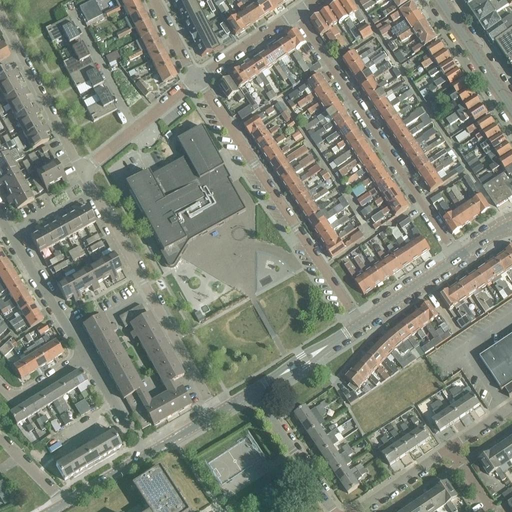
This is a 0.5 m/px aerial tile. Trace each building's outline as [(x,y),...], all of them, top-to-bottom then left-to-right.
[(94,0),(79,8),(87,24),(98,18),(94,9),(97,7),(94,0)] [(124,7),(137,0),(114,0),(118,7),(119,9),(124,7)] [(129,18),(143,11),(137,0),(124,7),(129,18)] [(172,0),(178,10),(197,0),(196,0),(172,0)] [(202,12),(197,0),(178,10),(184,21),(202,12)] [(245,13),(238,17),(246,30),(255,24),(239,0),(232,0),(238,9),(239,8),(242,12),(244,10),(245,13)] [(239,0),(255,24),(264,17),(256,5),(253,7),(247,0),(239,0)] [(252,0),(256,5),(264,17),(274,11),(266,0),(252,0)] [(266,0),(274,11),(284,4),(280,0),(266,0)] [(350,0),(344,0),(340,3),(361,38),(363,40),(372,33),(367,26),(358,31),(353,24),(356,21),(359,26),(365,22),(350,0)] [(393,0),(374,0),(372,2),(363,7),(365,12),(383,0),(390,0),(392,1),(393,0)] [(410,0),(393,0),(392,1),(395,6),(383,14),(386,18),(411,1),(410,0)] [(479,0),(469,7),(473,13),(481,24),(495,15),(509,6),(505,1),(499,5),(495,0),(479,0)] [(340,3),(330,10),(338,23),(339,25),(344,22),(345,23),(347,22),(349,24),(347,25),(351,31),(350,31),(356,42),(361,38),(340,3)] [(402,17),(405,22),(419,13),(413,4),(390,19),(393,23),(402,17)] [(321,16),(337,41),(342,49),(346,46),(340,37),(339,37),(334,29),(332,30),(331,28),(338,23),(330,10),(321,16)] [(130,31),(135,29),(148,22),(143,11),(129,18),(125,20),(130,31)] [(190,33),(208,24),(202,12),(184,21),(190,33)] [(228,13),(222,17),(236,37),(246,30),(238,17),(233,21),(228,13)] [(397,40),(399,39),(425,22),(419,13),(405,22),(391,31),(393,34),(391,35),(393,38),(395,37),(397,40)] [(495,15),(481,24),(481,25),(487,34),(511,18),(508,14),(499,21),(495,15)] [(332,44),(337,41),(321,16),(311,23),(321,38),(328,33),(329,35),(327,36),(332,44)] [(493,44),(495,42),(511,31),(511,17),(511,18),(487,34),(493,44)] [(45,30),(52,43),(65,36),(69,44),(79,39),(68,18),(50,28),(45,30)] [(135,29),(141,40),(154,33),(148,22),(135,29)] [(415,35),(418,40),(431,31),(425,22),(399,39),(402,43),(415,35)] [(196,45),(214,35),(208,24),(190,33),(196,45)] [(388,25),(379,32),(382,36),(392,29),(388,25)] [(287,38),(288,39),(297,51),(304,46),(305,48),(304,49),(307,55),(311,52),(297,31),(287,38)] [(431,31),(418,40),(421,44),(412,50),(415,55),(437,40),(431,31)] [(511,31),(495,42),(508,60),(506,61),(508,64),(508,68),(511,68),(511,69),(511,68),(511,31)] [(141,40),(146,51),(159,44),(154,33),(141,40)] [(221,48),(214,35),(196,45),(202,57),(221,48)] [(288,39),(279,45),(287,58),(294,53),(296,55),(294,56),(299,63),(298,64),(304,73),(309,70),(297,51),(288,39)] [(0,62),(10,56),(3,43),(0,44),(0,62)] [(423,60),(426,64),(445,51),(444,50),(444,48),(443,45),(441,44),(440,43),(428,51),(430,55),(423,60)] [(103,85),(82,44),(72,50),(76,57),(63,64),(76,89),(89,82),(93,90),(103,85)] [(165,55),(159,44),(146,51),(152,62),(165,55)] [(296,85),(285,70),(286,69),(283,63),(281,65),(280,62),(287,58),(279,45),(269,51),(283,71),(282,72),(288,80),(293,87),(296,85)] [(342,61),(348,71),(362,62),(376,52),(373,48),(372,49),(359,58),(355,52),(342,61)] [(407,48),(397,53),(400,60),(410,56),(407,48)] [(269,51),(260,58),(268,70),(274,67),(284,82),(288,80),(282,72),(283,71),(269,51)] [(436,64),(439,68),(451,60),(451,58),(449,55),(448,55),(445,51),(426,64),(422,67),(425,71),(436,64)] [(348,71),(355,80),(368,71),(387,58),(384,53),(372,61),(372,63),(365,67),(362,62),(348,71)] [(171,66),(165,55),(152,62),(157,73),(171,66)] [(260,58),(250,64),(264,84),(268,82),(264,76),(262,77),(261,75),(268,70),(260,58)] [(441,72),(445,77),(457,70),(456,69),(457,66),(455,64),(453,64),(451,60),(439,68),(429,76),(430,78),(432,78),(441,72)] [(124,65),(132,77),(139,73),(136,68),(133,70),(128,62),(124,65)] [(311,66),(313,72),(323,68),(320,63),(311,66)] [(355,80),(361,89),(374,80),(392,68),(388,63),(378,70),(379,72),(372,76),(368,71),(355,80)] [(250,64),(241,70),(249,83),(256,78),(258,80),(256,81),(260,87),(264,84),(250,64)] [(171,66),(157,73),(163,84),(176,77),(171,66)] [(0,71),(0,83),(18,74),(16,71),(12,73),(8,67),(0,71)] [(232,78),(236,85),(253,109),(257,107),(249,94),(248,95),(244,89),(243,90),(242,88),(249,83),(241,70),(240,69),(230,76),(232,78)] [(401,76),(396,69),(392,71),(397,79),(401,76)] [(438,82),(428,89),(431,94),(448,82),(451,86),(463,79),(462,77),(463,75),(462,73),(459,73),(457,70),(445,77),(438,82)] [(0,83),(0,89),(2,94),(19,85),(15,79),(20,77),(18,74),(0,83)] [(305,91),(309,97),(327,85),(321,75),(299,90),(301,94),(305,91)] [(132,81),(135,85),(141,81),(138,77),(132,81)] [(234,86),(236,85),(232,78),(230,80),(229,79),(219,86),(228,100),(235,96),(240,103),(245,100),(240,92),(239,93),(234,86)] [(445,96),(449,101),(469,88),(467,85),(468,83),(467,81),(465,81),(463,79),(451,86),(454,91),(445,96)] [(361,89),(367,99),(384,87),(390,84),(387,80),(378,86),(374,80),(361,89)] [(135,86),(145,97),(151,93),(141,81),(135,86)] [(2,94),(7,104),(28,92),(26,89),(22,92),(19,85),(2,94)] [(315,96),(320,104),(334,94),(327,85),(309,97),(298,105),(300,108),(308,103),(311,108),(317,104),(313,98),(315,96)] [(367,99),(374,108),(387,99),(404,88),(401,85),(386,94),(387,96),(385,97),(381,91),(385,89),(384,87),(367,99)] [(461,101),(463,104),(475,96),(474,95),(475,93),(473,90),(471,90),(469,88),(449,101),(451,104),(458,99),(459,99),(461,101)] [(87,110),(93,123),(98,121),(98,120),(116,111),(106,90),(95,95),(100,103),(87,110)] [(300,95),(297,91),(289,97),(291,101),(300,95)] [(7,104),(13,113),(29,104),(26,98),(30,96),(28,92),(7,104)] [(321,106),(326,113),(340,104),(334,94),(320,104),(308,111),(310,115),(321,108),(320,107),(321,106)] [(374,108),(380,118),(397,106),(408,98),(405,94),(390,104),(387,99),(374,108)] [(457,112),(446,119),(450,125),(461,118),(481,105),(479,102),(479,100),(477,97),(475,96),(463,104),(457,108),(460,113),(458,114),(457,112)] [(280,103),(275,107),(281,116),(286,111),(280,103)] [(13,113),(18,122),(38,111),(36,108),(32,110),(29,104),(13,113)] [(326,113),(317,119),(304,128),(307,132),(329,117),(332,122),(346,113),(340,104),(326,113)] [(482,106),(481,105),(461,118),(463,122),(471,116),(475,122),(487,113),(486,113),(487,111),(484,107),(482,106)] [(380,118),(386,127),(399,118),(412,109),(409,106),(400,111),(397,106),(380,118)] [(250,107),(238,115),(242,121),(255,113),(250,107)] [(274,107),(265,112),(268,116),(276,111),(274,107)] [(386,127),(392,136),(406,128),(425,115),(421,109),(411,116),(410,119),(403,124),(399,118),(386,127)] [(18,122),(23,132),(39,123),(35,117),(40,114),(38,111),(18,122)] [(281,116),(286,122),(291,118),(286,111),(281,116)] [(333,124),(339,132),(353,122),(346,113),(332,122),(323,128),(325,132),(333,127),(332,125),(333,124)] [(244,127),(251,137),(264,128),(260,122),(265,118),(263,115),(244,127)] [(479,128),(483,133),(495,125),(494,125),(495,123),(493,120),(491,120),(489,116),(455,139),(459,144),(471,136),(470,135),(479,128)] [(2,119),(7,128),(11,126),(6,117),(2,119)] [(341,136),(345,141),(359,132),(353,122),(339,132),(326,141),(328,144),(341,136)] [(23,132),(28,141),(48,130),(46,127),(42,129),(39,123),(23,132)] [(392,136),(399,146),(412,137),(424,128),(422,125),(416,128),(417,128),(411,132),(412,134),(410,135),(406,128),(392,136)] [(476,138),(471,142),(473,146),(478,142),(485,137),(487,140),(489,142),(500,134),(501,132),(499,129),(497,128),(495,125),(483,133),(476,138)] [(230,179),(201,127),(177,141),(186,158),(133,187),(132,188),(131,189),(130,190),(130,191),(130,192),(130,193),(130,194),(163,253),(161,254),(161,253),(160,253),(167,266),(168,267),(170,268),(171,268),(173,267),(174,266),(188,243),(187,243),(186,241),(199,233),(200,235),(200,236),(224,223),(224,222),(223,222),(222,221),(237,212),(238,214),(238,215),(245,211),(240,201),(239,201),(239,202),(238,203),(231,192),(233,191),(234,191),(228,180),(230,179)] [(251,137),(257,146),(270,137),(279,131),(277,128),(270,132),(271,134),(269,135),(264,128),(251,137)] [(399,146),(405,155),(421,144),(435,135),(436,134),(432,129),(422,136),(423,137),(415,142),(412,137),(399,146)] [(48,130),(28,141),(33,150),(49,141),(46,135),(50,133),(48,130)] [(299,132),(292,137),(296,143),(303,138),(299,132)] [(346,143),(351,151),(365,141),(359,132),(345,141),(331,151),(334,155),(346,146),(345,144),(346,143)] [(317,133),(310,137),(313,141),(319,136),(317,133)] [(405,155),(411,165),(424,156),(445,142),(439,133),(436,134),(435,135),(438,136),(440,140),(425,150),(421,144),(405,155)] [(489,142),(479,149),(482,153),(492,147),(495,151),(506,143),(507,141),(505,138),(502,137),(500,134),(489,142)] [(3,138),(6,145),(11,142),(7,136),(3,138)] [(257,146),(263,156),(277,147),(285,141),(283,137),(276,142),(277,143),(275,145),(270,137),(257,146)] [(354,155),(358,160),(372,151),(365,141),(351,151),(333,163),(337,168),(353,158),(352,156),(354,155)] [(488,155),(494,164),(511,152),(511,148),(511,146),(509,147),(506,143),(495,151),(488,155)] [(472,152),(469,146),(460,152),(464,158),(472,152)] [(263,156),(270,165),(283,156),(290,151),(288,148),(282,151),(283,153),(281,154),(277,147),(263,156)] [(270,165),(276,174),(289,165),(308,152),(304,147),(287,158),(288,160),(286,161),(283,156),(270,165)] [(0,171),(13,164),(20,160),(21,160),(25,158),(23,154),(24,154),(22,151),(19,152),(18,150),(5,157),(0,159),(0,171)] [(359,162),(364,169),(378,160),(372,151),(358,160),(339,173),(343,178),(347,175),(346,174),(358,166),(357,163),(359,162)] [(424,156),(411,165),(417,174),(431,165),(438,160),(447,154),(445,151),(436,156),(430,160),(431,162),(429,163),(424,156)] [(502,167),(505,172),(511,166),(511,152),(494,164),(489,168),(493,173),(502,167)] [(464,160),(469,167),(477,162),(472,154),(464,160)] [(276,174),(282,184),(296,175),(315,162),(311,156),(299,164),(300,166),(295,170),(297,171),(294,173),(289,165),(276,174)] [(25,158),(21,160),(26,170),(30,167),(25,158)] [(417,174),(424,184),(443,171),(454,163),(450,158),(441,164),(442,166),(436,170),(437,171),(436,173),(431,165),(417,174)] [(365,172),(370,179),(384,169),(378,160),(364,169),(348,180),(350,183),(364,174),(363,173),(365,172)] [(56,162),(46,168),(54,184),(61,181),(63,185),(67,183),(56,162)] [(477,162),(469,167),(473,173),(481,168),(477,162)] [(0,179),(0,183),(18,174),(13,164),(0,171),(0,178),(0,179)] [(511,166),(505,172),(506,174),(484,188),(497,208),(509,200),(510,200),(511,198),(511,166)] [(282,184),(289,193),(302,184),(320,172),(317,167),(308,172),(309,174),(301,180),(302,181),(300,182),(296,175),(282,184)] [(54,184),(46,168),(37,173),(48,193),(52,191),(49,187),(54,184)] [(372,181),(377,188),(390,179),(384,169),(370,179),(352,191),(356,197),(366,191),(364,188),(371,184),(370,182),(372,181)] [(331,178),(325,170),(320,174),(325,182),(331,178)] [(443,171),(424,184),(430,193),(458,174),(455,171),(447,176),(443,171)] [(4,185),(7,191),(23,183),(18,174),(0,183),(0,187),(4,185)] [(473,204),(481,216),(490,210),(468,177),(464,179),(477,198),(479,197),(480,199),(473,204)] [(378,190),(383,197),(397,188),(390,179),(377,188),(357,202),(362,208),(373,201),(371,198),(377,193),(376,191),(378,190)] [(6,200),(8,203),(28,192),(23,183),(7,191),(10,198),(6,200)] [(289,193),(295,203),(311,192),(307,187),(304,188),(302,184),(289,193)] [(384,200),(389,207),(403,198),(397,188),(383,197),(375,203),(377,206),(384,202),(383,201),(384,200)] [(451,191),(453,194),(472,223),(481,216),(473,204),(472,203),(467,206),(455,188),(451,191)] [(311,192),(295,203),(301,212),(315,204),(329,194),(326,190),(318,196),(314,190),(311,192)] [(28,192),(8,203),(10,206),(14,204),(17,210),(33,201),(28,192)] [(453,215),(462,229),(472,223),(453,194),(449,197),(458,210),(459,208),(461,210),(453,215)] [(438,203),(440,206),(448,218),(444,220),(443,221),(453,235),(462,229),(453,215),(444,202),(439,195),(430,201),(433,205),(438,203)] [(349,207),(343,197),(338,201),(344,210),(349,207)] [(403,198),(389,207),(372,219),(376,224),(373,227),(375,231),(382,226),(379,222),(385,218),(383,216),(390,212),(389,210),(391,209),(395,216),(409,207),(403,198)] [(301,212),(307,221),(321,212),(336,203),(333,199),(321,207),(318,208),(315,204),(301,212)] [(78,206),(75,208),(86,229),(96,223),(86,207),(80,210),(78,206)] [(74,214),(68,217),(77,234),(86,229),(75,208),(72,210),(74,214)] [(307,221),(314,231),(327,222),(337,216),(333,210),(324,217),(321,212),(307,221)] [(60,216),(57,218),(68,239),(77,234),(68,217),(62,221),(60,216)] [(314,231),(320,240),(333,232),(350,221),(347,216),(330,227),(327,222),(314,231)] [(407,216),(397,223),(402,229),(411,223),(407,216)] [(55,224),(49,227),(58,244),(68,239),(57,218),(53,220),(55,224)] [(320,240),(326,250),(340,241),(358,229),(354,223),(343,230),(345,232),(339,236),(340,237),(338,239),(333,232),(320,240)] [(41,226),(38,228),(49,249),(58,244),(49,227),(43,231),(41,226)] [(49,249),(38,228),(35,230),(37,234),(31,238),(40,254),(49,249)] [(388,229),(401,249),(411,264),(420,257),(411,243),(407,246),(402,239),(404,238),(397,229),(388,229)] [(411,243),(420,257),(430,251),(415,229),(412,231),(417,238),(411,243)] [(340,241),(326,250),(333,259),(364,238),(360,232),(351,238),(351,242),(346,245),(346,247),(344,248),(340,241)] [(387,248),(392,256),(402,270),(411,264),(401,249),(394,254),(393,252),(395,251),(391,245),(387,248)] [(44,252),(48,258),(53,255),(50,249),(44,252)] [(68,253),(71,258),(77,254),(74,250),(68,253)] [(377,255),(383,262),(392,276),(402,270),(392,256),(384,261),(383,259),(385,257),(381,252),(377,255)] [(511,268),(511,262),(505,253),(496,259),(505,273),(511,268)] [(113,254),(103,260),(115,281),(118,279),(116,275),(122,271),(113,254)] [(354,260),(364,275),(374,289),(383,283),(374,268),(366,274),(364,271),(366,270),(357,258),(354,260)] [(368,260),(374,268),(383,283),(392,276),(383,262),(375,267),(374,265),(376,264),(372,258),(368,260)] [(486,266),(503,291),(508,298),(511,294),(503,282),(501,283),(500,281),(501,280),(499,277),(505,273),(496,259),(486,266)] [(103,260),(94,265),(104,281),(109,278),(112,283),(115,281),(103,260)] [(0,278),(12,271),(7,263),(0,266),(0,278)] [(374,289),(364,275),(358,279),(348,264),(344,266),(364,296),(374,289)] [(94,265),(85,270),(97,291),(100,289),(98,285),(104,281),(94,265)] [(477,272),(487,286),(491,283),(493,286),(495,284),(497,286),(495,287),(499,293),(503,291),(486,266),(477,272)] [(85,270),(76,275),(85,292),(91,288),(93,292),(97,291),(85,270)] [(0,284),(0,289),(18,279),(12,271),(0,278),(0,279),(2,283),(0,284)] [(468,278),(487,308),(491,305),(485,295),(482,296),(481,294),(483,292),(481,290),(487,286),(477,272),(468,278)] [(76,275),(67,280),(78,301),(81,299),(79,295),(85,292),(76,275)] [(458,285),(468,299),(473,296),(475,298),(477,297),(478,299),(476,300),(485,314),(490,311),(487,308),(468,278),(458,285)] [(7,291),(10,295),(10,296),(23,288),(18,279),(0,289),(0,291),(2,294),(7,291)] [(78,301),(67,280),(57,285),(66,302),(73,298),(75,303),(78,301)] [(449,291),(471,323),(475,320),(463,302),(468,299),(458,285),(449,291)] [(241,286),(198,310),(204,321),(247,297),(241,286)] [(0,300),(0,310),(1,313),(28,296),(23,288),(10,296),(10,295),(0,300)] [(471,323),(449,291),(439,298),(449,312),(455,308),(456,310),(458,309),(460,311),(458,312),(462,319),(457,322),(461,329),(471,323)] [(17,307),(20,312),(33,304),(28,296),(1,313),(3,316),(17,307)] [(420,310),(429,323),(437,318),(438,320),(437,321),(440,326),(443,324),(430,303),(420,309),(420,310)] [(10,325),(12,329),(38,313),(33,304),(20,312),(23,317),(10,325)] [(139,337),(166,384),(166,386),(182,377),(179,372),(181,371),(177,363),(175,364),(172,360),(174,358),(170,351),(168,352),(165,347),(168,346),(163,339),(161,340),(159,336),(161,334),(157,327),(154,328),(152,323),(154,322),(150,314),(147,316),(141,306),(119,318),(125,328),(132,324),(136,331),(130,335),(133,340),(139,337)] [(434,339),(429,343),(433,348),(433,349),(451,337),(448,333),(439,338),(436,333),(435,333),(429,323),(420,310),(411,316),(420,330),(427,326),(429,328),(427,329),(434,339)] [(38,313),(12,329),(16,331),(24,327),(27,324),(30,329),(43,322),(38,313)] [(114,326),(107,329),(101,317),(100,318),(97,314),(83,322),(85,326),(83,327),(84,328),(86,327),(88,331),(86,332),(90,340),(92,339),(95,343),(93,344),(97,352),(99,351),(101,355),(99,356),(103,363),(105,362),(108,367),(106,368),(110,376),(112,375),(114,379),(113,380),(117,388),(119,387),(121,392),(119,393),(124,401),(125,400),(142,430),(157,422),(159,424),(167,420),(165,418),(170,415),(171,417),(182,411),(181,409),(185,407),(186,409),(191,407),(182,389),(145,409),(144,407),(149,404),(110,335),(117,332),(114,326)] [(411,316),(402,324),(411,337),(418,332),(420,334),(418,335),(422,341),(426,338),(420,330),(411,316)] [(424,355),(420,349),(411,337),(402,324),(393,331),(403,344),(410,338),(412,341),(410,342),(415,350),(414,351),(420,358),(424,355)] [(37,331),(40,336),(49,331),(45,325),(37,331)] [(440,330),(436,333),(439,338),(448,333),(448,332),(444,335),(440,330)] [(393,331),(384,339),(394,351),(395,351),(401,345),(403,348),(402,349),(405,354),(409,351),(403,344),(393,331)] [(511,335),(480,357),(501,389),(500,389),(500,390),(501,391),(502,391),(511,384),(511,335)] [(42,339),(43,340),(55,360),(63,355),(55,342),(51,345),(46,337),(42,339)] [(384,339),(376,347),(386,359),(387,359),(393,353),(395,355),(393,356),(404,368),(407,366),(405,363),(395,351),(394,351),(384,339)] [(34,344),(36,348),(47,365),(55,360),(43,340),(40,342),(39,341),(34,344)] [(0,350),(0,352),(4,358),(13,349),(8,342),(0,350)] [(433,349),(433,348),(429,343),(420,349),(424,355),(433,349)] [(376,347),(368,355),(379,367),(385,361),(387,363),(385,364),(394,373),(390,376),(391,377),(398,372),(387,359),(386,359),(376,347)] [(30,350),(27,352),(38,370),(47,365),(36,348),(31,351),(30,350)] [(20,358),(22,362),(30,375),(38,370),(27,352),(23,354),(24,355),(20,358)] [(368,355),(360,363),(372,375),(377,369),(379,370),(377,372),(386,381),(389,378),(379,367),(368,355)] [(405,363),(407,366),(416,360),(413,356),(405,363)] [(22,362),(14,368),(22,381),(30,375),(22,362)] [(352,371),(352,372),(367,387),(368,387),(365,384),(369,378),(371,379),(370,380),(376,386),(379,383),(372,375),(360,363),(353,372),(352,371)] [(70,378),(77,389),(88,382),(81,371),(70,378)] [(367,387),(352,372),(346,378),(351,383),(347,387),(353,393),(351,394),(349,392),(343,396),(350,405),(359,399),(356,394),(354,393),(357,389),(359,390),(361,387),(364,390),(367,387)] [(60,384),(67,395),(77,389),(70,378),(60,384)] [(50,390),(64,412),(69,410),(62,398),(67,395),(60,384),(50,390)] [(459,387),(454,390),(470,413),(480,406),(472,394),(467,398),(459,387)] [(53,404),(60,415),(64,412),(50,390),(40,396),(47,407),(53,404)] [(457,405),(452,408),(460,419),(470,413),(454,390),(450,393),(454,398),(453,399),(457,405)] [(37,413),(47,407),(40,396),(30,402),(37,413)] [(312,417),(318,413),(323,410),(330,405),(326,400),(320,404),(321,406),(310,413),(306,408),(295,415),(301,425),(312,417)] [(439,400),(434,403),(438,409),(443,406),(439,400)] [(27,419),(37,413),(30,402),(20,408),(27,419)] [(438,409),(434,403),(430,406),(434,411),(433,412),(437,418),(432,421),(440,433),(450,426),(442,415),(438,409)] [(16,426),(27,419),(20,408),(9,415),(16,426)] [(452,408),(442,415),(450,426),(460,419),(452,408)] [(327,414),(323,410),(318,413),(321,418),(327,414)] [(64,412),(60,415),(61,418),(60,418),(65,426),(70,423),(66,415),(64,412)] [(301,425),(308,435),(319,427),(312,417),(301,425)] [(410,420),(414,425),(419,422),(415,417),(410,420)] [(44,425),(41,419),(36,422),(42,431),(47,429),(44,425)] [(58,419),(55,421),(60,429),(63,427),(58,419)] [(51,424),(51,426),(56,433),(61,430),(60,429),(55,421),(51,424)] [(400,427),(404,432),(408,429),(405,424),(400,427)] [(31,425),(26,428),(20,432),(31,449),(34,447),(27,435),(34,431),(31,425)] [(329,429),(332,433),(341,427),(337,429),(334,425),(329,429)] [(341,427),(332,433),(335,438),(345,431),(342,426),(341,427)] [(326,437),(319,427),(308,435),(314,445),(326,437)] [(422,428),(412,435),(420,447),(430,440),(422,428)] [(395,430),(390,433),(394,439),(399,436),(395,430)] [(377,433),(384,446),(389,443),(385,437),(384,438),(380,431),(377,433)] [(111,433),(56,467),(65,481),(120,448),(111,433)] [(326,437),(314,445),(321,455),(332,447),(338,443),(335,438),(332,433),(326,437)] [(412,435),(402,442),(410,453),(420,447),(412,435)] [(249,436),(208,465),(230,496),(258,477),(255,473),(250,477),(246,472),(258,464),(263,471),(270,466),(249,436)] [(398,445),(392,448),(400,460),(410,453),(402,442),(401,440),(396,443),(398,445)] [(511,444),(510,441),(500,448),(509,462),(511,460),(511,444)] [(342,448),(345,453),(351,449),(347,445),(342,448)] [(321,455),(328,465),(339,457),(332,447),(321,455)] [(400,460),(392,448),(382,455),(390,467),(400,460)] [(499,469),(509,462),(500,448),(490,455),(499,469)] [(351,449),(345,453),(348,457),(354,454),(351,449)] [(339,457),(328,465),(334,474),(346,467),(352,463),(348,457),(345,453),(343,454),(339,457)] [(499,469),(490,455),(490,454),(479,462),(489,476),(495,472),(502,482),(506,479),(499,469)] [(346,467),(334,474),(341,485),(353,477),(346,467)] [(186,511),(158,468),(131,486),(147,511),(186,511)] [(353,477),(341,485),(348,495),(360,487),(356,483),(362,478),(362,477),(367,474),(364,470),(359,473),(355,476),(353,477)] [(0,494),(1,496),(11,489),(4,479),(0,481),(0,494)] [(447,484),(436,491),(446,505),(450,511),(456,511),(450,502),(457,498),(447,484)] [(511,496),(511,488),(502,495),(506,501),(511,496)] [(436,491),(426,498),(436,511),(446,505),(436,491)] [(426,498),(416,504),(421,511),(435,511),(436,511),(426,498)]
